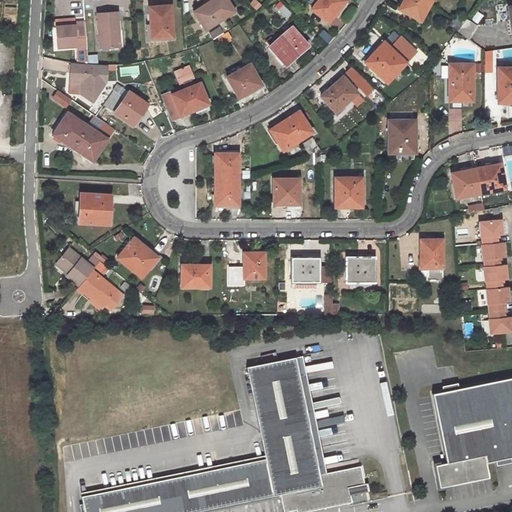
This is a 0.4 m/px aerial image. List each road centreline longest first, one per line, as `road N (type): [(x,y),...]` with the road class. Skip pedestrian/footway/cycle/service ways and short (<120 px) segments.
road 1 (residential): [(371,0),(307,78),(159,158),(150,196),(161,214),(186,230),(386,230),(413,210),(423,170),(443,151),(511,132)]
road 2 (unclassified): [(10,300),(27,288),(32,261),(29,129),(38,0)]
